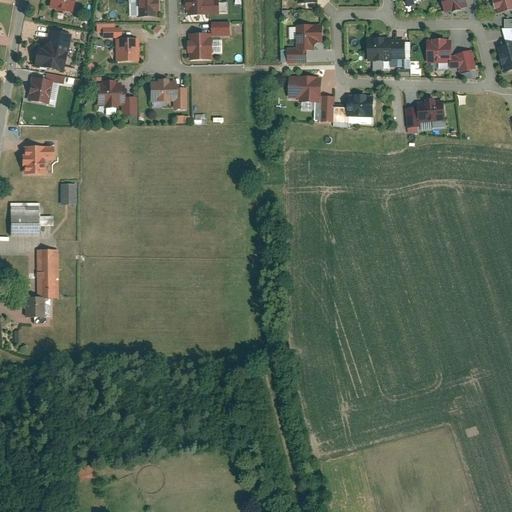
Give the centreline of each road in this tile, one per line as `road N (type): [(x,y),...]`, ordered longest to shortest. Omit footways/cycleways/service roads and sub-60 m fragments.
road 1 (residential): [(388,18),(336,19),(343,80),(484,87),(489,76),(474,28),(399,27)]
road 2 (residential): [(22,0),(0,130)]
